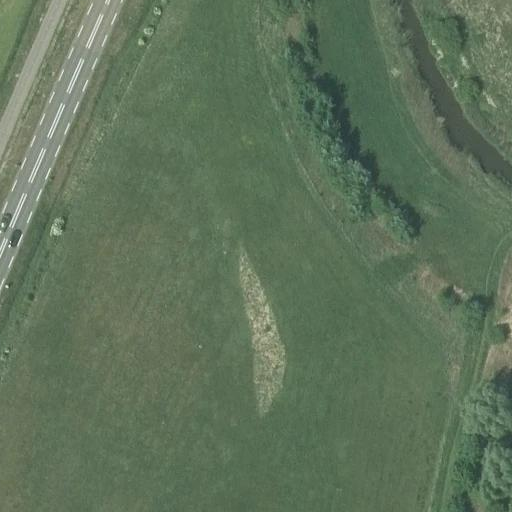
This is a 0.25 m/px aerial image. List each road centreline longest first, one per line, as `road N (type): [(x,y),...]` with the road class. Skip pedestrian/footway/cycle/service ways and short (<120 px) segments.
road 1 (track): [(511,235),(496,253),(441,511)]
road 2 (primary): [(0,249),(107,0)]
